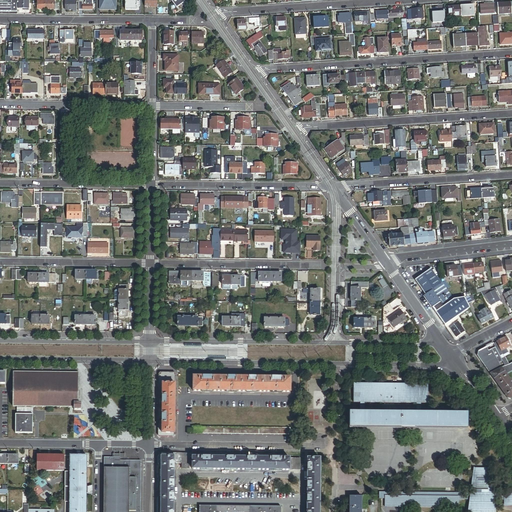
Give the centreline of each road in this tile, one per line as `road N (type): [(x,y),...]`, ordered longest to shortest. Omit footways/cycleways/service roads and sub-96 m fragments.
road 1 (tertiary): [(150,361),(456,365)]
road 2 (residential): [(511,52),(256,74)]
road 3 (residential): [(511,112),(297,132)]
road 4 (residential): [(413,0),(213,13)]
road 5 (tertiary): [(338,343),(150,341)]
road 6 (residential): [(151,184),(334,186)]
road 7 (residential): [(511,174),(334,186)]
road 8 (residential): [(149,444),(320,441)]
road 9 (residential): [(150,263),(317,266)]
road 10 (residential): [(153,20),(0,20)]
road 11 (tertiary): [(150,341),(0,339)]
road 12 (residential): [(0,261),(150,263)]
road 13 (tertiary): [(0,360),(150,361)]
road 14 (residential): [(511,244),(385,261)]
road 15 (residential): [(338,343),(338,270),(389,266)]
